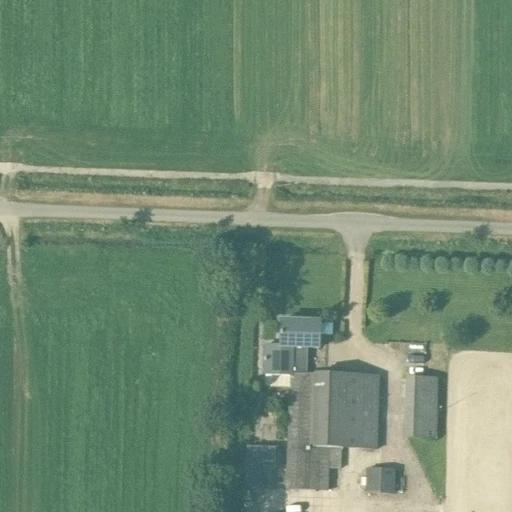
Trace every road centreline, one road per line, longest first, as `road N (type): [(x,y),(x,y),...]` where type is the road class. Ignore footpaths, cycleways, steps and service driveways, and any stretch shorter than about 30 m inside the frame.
road 1 (unclassified): [(0,209),(511,229)]
road 2 (unknown): [(389,457),(393,358),(368,354),(356,340),(358,224)]
